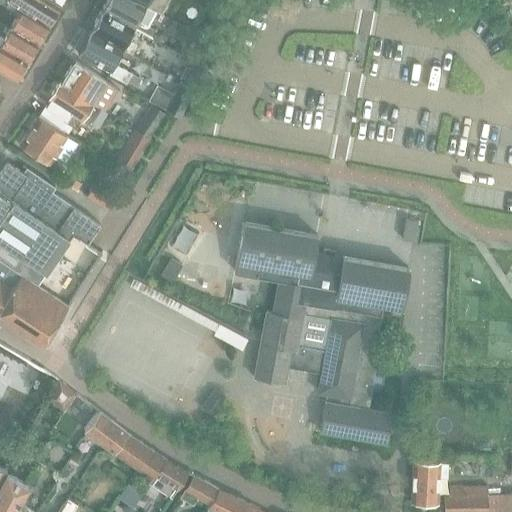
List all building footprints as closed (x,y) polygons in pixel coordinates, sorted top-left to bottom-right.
[(38,42),(49,24),(9,0),(0,0),(0,1),(14,10),(13,12),(17,14),(10,25),(38,42)] [(9,0),(49,24),(61,5),(51,0),(9,0)] [(148,26),(156,10),(137,0),(105,0),(101,8),(134,26),(152,35),(155,29),(148,26)] [(160,12),(166,0),(137,0),(156,10),(160,12)] [(132,30),(134,26),(101,8),(90,29),(123,47),(132,52),(136,43),(127,38),(132,30)] [(216,40),(222,28),(211,23),(205,35),(216,40)] [(0,44),(27,60),(38,42),(10,25),(3,36),(0,34),(0,44)] [(114,63),(123,47),(90,29),(78,52),(111,69),(109,72),(136,86),(141,77),(114,63)] [(192,58),(208,64),(216,40),(205,35),(201,34),(192,58)] [(27,60),(0,44),(0,69),(16,78),(27,60)] [(60,81),(99,105),(104,109),(111,98),(98,90),(105,79),(74,59),(60,81)] [(183,81),(196,87),(203,71),(191,65),(183,81)] [(99,105),(60,81),(59,81),(49,96),(50,97),(39,115),(52,122),(58,112),(65,117),(64,120),(75,127),(82,116),(89,121),(99,105)] [(174,114),(183,119),(190,106),(181,101),(174,114)] [(65,159),(78,141),(39,115),(38,114),(19,143),(48,162),(54,152),(65,159)] [(126,150),(118,162),(129,169),(137,157),(126,150)] [(0,259),(20,273),(21,272),(30,262),(42,270),(69,230),(87,242),(100,222),(51,189),(54,185),(25,165),(22,170),(6,160),(0,169),(0,259)] [(94,181),(86,195),(109,209),(118,196),(94,181)] [(403,238),(415,240),(418,221),(407,219),(403,238)] [(324,246),(323,253),(315,252),(318,234),(244,220),(235,268),(279,276),(273,309),(267,308),(255,375),(284,381),(287,365),(322,371),(318,390),(327,392),(320,429),(387,441),(393,412),(368,407),(376,363),(372,362),(382,311),(380,311),(382,302),(403,306),(410,267),(343,255),(343,257),(335,255),(336,248),(324,246)] [(160,274),(171,281),(181,264),(170,257),(160,274)] [(69,304),(21,272),(20,273),(12,286),(0,305),(0,318),(43,346),(69,304)] [(0,305),(12,286),(1,278),(0,279),(0,305)] [(246,319),(216,306),(211,318),(241,331),(246,319)] [(47,397),(63,409),(76,392),(58,379),(47,397)] [(201,406),(213,413),(225,396),(214,388),(201,406)] [(128,433),(98,409),(83,428),(114,452),(128,433)] [(155,472),(165,456),(146,444),(129,432),(117,453),(150,477),(154,471),(155,472)] [(154,471),(150,477),(151,477),(148,481),(166,492),(172,482),(177,485),(188,470),(165,456),(155,472),(154,471)] [(439,475),(447,476),(447,460),(412,459),(410,499),(438,500),(439,475)] [(0,511),(9,511),(17,499),(27,483),(13,475),(13,473),(5,468),(0,465),(0,511)] [(209,506),(220,488),(208,481),(198,499),(209,506)] [(511,490),(487,491),(487,484),(464,484),(449,485),(449,493),(445,493),(444,511),(494,511),(498,511),(511,510),(511,490)] [(219,511),(227,511),(236,496),(220,488),(209,506),(219,511)] [(243,511),(248,501),(236,496),(227,511),(243,511)] [(72,511),(78,504),(69,497),(67,500),(58,511),(72,511)] [(35,511),(36,511),(27,506),(28,505),(17,499),(9,511),(35,511)] [(270,511),(248,501),(243,511),(270,511)]
